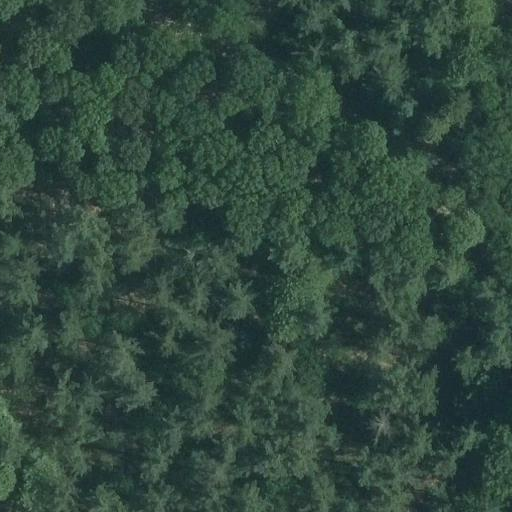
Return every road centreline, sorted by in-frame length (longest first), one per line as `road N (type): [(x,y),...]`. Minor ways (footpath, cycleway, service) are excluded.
road 1 (track): [(454,153),(135,0)]
road 2 (track): [(511,294),(454,153),(511,28)]
